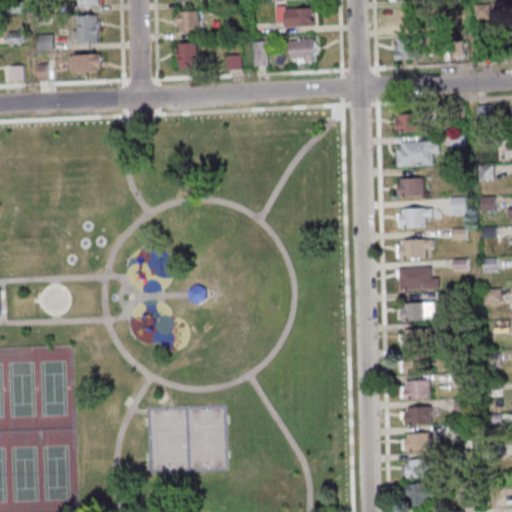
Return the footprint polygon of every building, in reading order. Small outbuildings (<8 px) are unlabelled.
[(19,1),(19,13),(2,14),(2,1),(19,1)] [(47,2),(48,13),(34,14),(33,3),(47,2)] [(487,4),(488,19),(473,20),(472,4),(487,4)] [(283,8),(284,18),(283,18),(283,27),(313,25),(312,7),(283,8)] [(391,10),(416,9),(417,26),(407,26),(407,31),(394,31),(394,25),(392,25),(391,10)] [(175,11),(196,10),(197,31),(178,31),(177,25),(174,25),(174,16),(175,16),(175,11)] [(36,25),(35,14),(49,14),(49,24),(36,25)] [(75,15),(75,30),(70,30),(70,42),(96,41),(96,28),(98,28),(98,20),(95,20),(95,14),(75,15)] [(5,32),(6,44),(20,44),(20,31),(5,32)] [(51,34),(52,50),(35,50),(34,35),(51,34)] [(488,35),(489,50),(475,51),(474,36),(488,35)] [(395,38),(396,44),(392,44),(393,60),(417,59),(417,48),(424,48),(423,37),(395,38)] [(287,39),(310,38),(312,38),(313,40),(314,42),(315,56),(313,56),(313,61),(303,61),(303,57),(288,58),(287,39)] [(266,40),(266,65),(252,66),(252,41),(266,40)] [(450,41),(451,57),(461,57),(461,40),(450,41)] [(177,42),(194,42),(195,68),(178,69),(178,58),(175,58),(174,50),(177,50),(177,42)] [(99,52),(99,67),(97,68),(97,70),(72,71),(72,64),(66,64),(66,56),(71,55),(71,54),(99,52)] [(225,55),(225,69),(240,68),(240,54),(225,55)] [(45,64),(46,80),(35,80),(34,64),(45,64)] [(21,65),(22,79),(8,80),(8,66),(21,65)] [(489,105),(490,119),(476,120),(475,106),(489,105)] [(463,121),(462,106),(450,106),(451,121),(463,121)] [(396,117),(396,114),(423,113),(423,121),(428,121),(428,129),(423,129),(423,131),(393,133),(393,117),(396,117)] [(476,135),(476,145),(490,145),(490,134),(476,135)] [(447,136),(448,147),(463,146),(462,135),(447,136)] [(399,141),(431,140),(431,143),(438,143),(438,153),(431,154),(432,165),(395,166),(394,149),(399,149),(399,141)] [(491,164),(492,180),(477,180),(477,165),(491,164)] [(398,182),(397,178),(421,177),(422,195),(396,197),(395,182),(398,182)] [(448,197),(449,214),(464,213),(463,196),(448,197)] [(493,196),(494,210),(479,211),(479,197),(493,196)] [(400,212),(400,208),(424,207),(424,208),(431,207),(431,216),(424,217),(425,226),(397,227),(397,220),(398,219),(397,212),(400,212)] [(495,226),(495,236),(480,237),(480,227),(495,226)] [(449,229),(450,240),(465,239),(464,228),(449,229)] [(400,244),(400,240),(431,239),(431,248),(424,248),(425,258),(398,259),(398,244),(400,244)] [(481,258),(481,271),(496,271),(495,257),(481,258)] [(465,258),(466,269),(451,269),(451,259),(465,258)] [(397,268),(398,290),(437,288),(437,278),(430,278),(429,266),(397,268)] [(190,290),(198,285),(207,289),(208,298),(200,304),(190,299),(190,295),(190,290)] [(499,288),(500,302),(483,303),(482,288),(499,288)] [(433,301),(434,319),(400,320),(400,303),(433,301)] [(507,321),(508,335),(493,335),(493,321),(507,321)] [(404,333),(404,330),(426,328),(427,347),(403,348),(402,334),(404,333)] [(427,353),(428,372),(402,373),(401,355),(427,353)] [(498,353),(499,367),(485,367),(484,354),(498,353)] [(450,373),(451,388),(468,387),(467,372),(450,373)] [(402,384),(403,398),(429,397),(428,379),(405,380),(405,384),(402,384)] [(500,396),(499,384),(485,384),(486,396),(500,396)] [(453,398),(453,413),(469,412),(468,397),(453,398)] [(405,406),(429,405),(430,424),(404,425),(404,424),(403,422),(403,411),(405,410),(405,406)] [(500,414),(500,424),(485,425),(485,414),(500,414)] [(452,440),(452,425),(469,424),(469,439),(452,440)] [(404,437),(406,437),(406,433),(429,432),(430,450),(404,451),(404,437)] [(485,458),(485,445),(499,444),(500,458),(485,458)] [(407,463),(407,459),(431,458),(432,476),(405,478),(404,464),(407,463)] [(405,483),(406,498),(408,498),(409,505),(432,504),(431,482),(405,483)] [(486,492),(487,506),(497,506),(496,491),(486,492)] [(473,507),(472,493),(457,494),(457,508),(473,507)]
